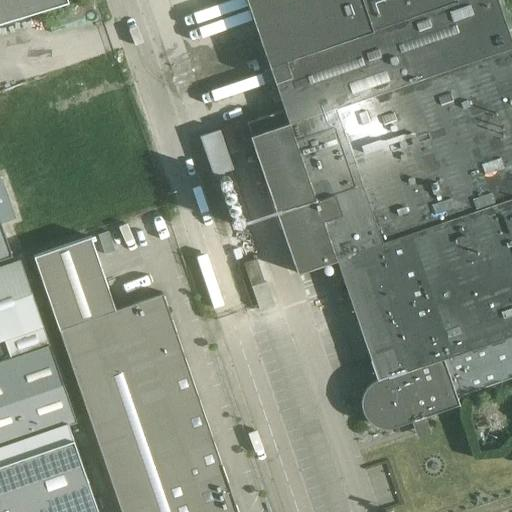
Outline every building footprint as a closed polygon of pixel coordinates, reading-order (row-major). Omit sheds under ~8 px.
[(0,0),(0,21),(68,1),(67,0),(0,0)] [(511,376),(511,43),(497,0),(247,0),(285,110),(247,123),(251,134),(250,135),(297,272),(336,259),(377,379),(373,380),(370,382),(367,385),(365,388),(363,391),(362,395),(361,399),(361,402),(361,405),(362,409),(363,412),(365,416),(367,419),(370,422),(374,424),(378,426),(382,427),(387,427),(391,427),(395,425),(459,403),(457,396),(511,376)] [(214,175),(234,168),(221,130),(201,136),(214,175)] [(0,259),(10,256),(0,226),(0,259)] [(33,256),(58,328),(121,511),(238,511),(162,292),(115,309),(90,237),(33,256)] [(76,422),(20,259),(0,265),(0,341),(5,339),(10,358),(0,361),(0,447),(68,425),(76,422)] [(252,286),(265,282),(257,259),(245,263),(252,286)] [(0,511),(98,511),(68,425),(0,447),(0,511)]
